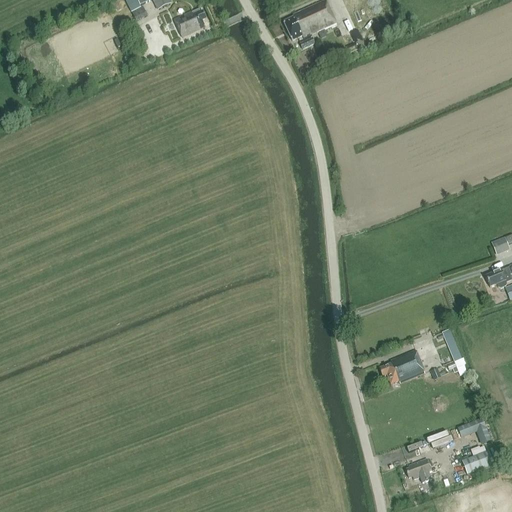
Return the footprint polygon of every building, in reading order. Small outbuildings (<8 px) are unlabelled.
[(138,2),(140,7),(152,1),(158,11),(172,4),(170,0),(124,0),(128,7),(138,2)] [(294,18),(283,23),(292,42),(303,37),(304,40),(337,25),(326,1),(293,16),(294,18)] [(132,13),(136,22),(147,17),(143,8),(132,13)] [(182,38),(205,28),(202,21),(206,20),(203,12),(201,13),(199,10),(174,21),(182,38)] [(303,50),(315,45),(312,39),(300,44),(303,50)] [(371,41),(348,51),(352,58),(374,48),(371,41)] [(505,239),(492,244),(496,255),(510,250),(505,239)] [(506,284),(511,281),(511,273),(510,268),(501,271),(485,278),(490,288),(497,285),(498,288),(501,289),(506,287),(507,285),(506,284)] [(449,331),(443,333),(455,362),(461,360),(449,331)] [(391,385),(399,382),(400,384),(425,374),(416,352),(391,362),(392,364),(379,369),(383,378),(387,376),(391,385)] [(476,434),(481,446),(491,442),(482,420),(457,430),(461,440),(476,434)] [(436,438),(417,444),(421,454),(440,447),(436,438)] [(462,462),(467,476),(493,466),(488,452),(462,462)] [(411,469),(406,471),(409,479),(413,478),(414,481),(420,478),(422,484),(431,481),(429,475),(432,474),(427,460),(411,466),(411,469)] [(400,503),(416,498),(414,492),(398,498),(400,503)]
